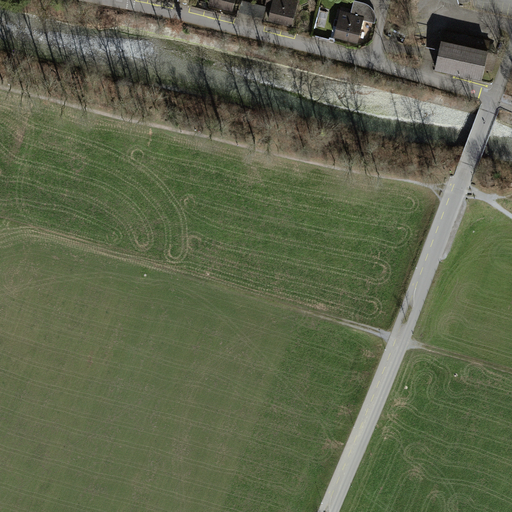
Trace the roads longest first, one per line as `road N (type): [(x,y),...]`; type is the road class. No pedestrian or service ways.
road 1 (residential): [(333,511),(469,161)]
road 2 (track): [(212,285),(511,372)]
